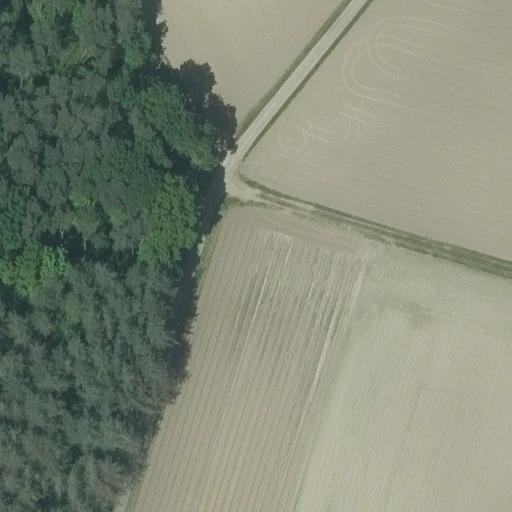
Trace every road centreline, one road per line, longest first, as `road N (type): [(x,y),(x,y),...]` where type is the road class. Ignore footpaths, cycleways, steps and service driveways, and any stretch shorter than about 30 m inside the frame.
road 1 (unclassified): [(118,511),(217,183),(360,0)]
road 2 (track): [(105,0),(217,183),(511,274)]
